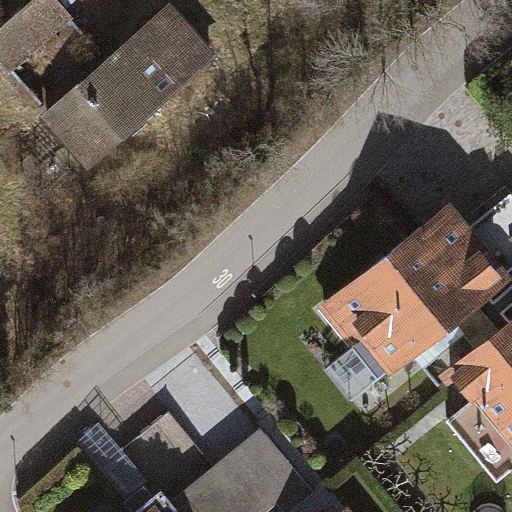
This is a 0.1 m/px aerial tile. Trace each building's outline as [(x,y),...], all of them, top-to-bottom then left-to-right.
[(75,13),(63,0),(23,0),(0,20),(0,58),(10,69),(75,13)] [(218,50),(173,0),(166,0),(40,111),(88,165),(218,50)] [(473,218),(451,192),(317,302),(352,343),(363,334),(392,369),(455,317),(474,341),(499,321),(479,297),(511,270),(511,187),(473,218)] [(511,309),(499,321),(474,341),(448,361),(477,395),(451,416),(499,474),(511,465),(511,466),(511,309)] [(261,425),(167,500),(176,511),(265,511),(277,502),(285,511),(289,511),(315,492),(261,425)] [(176,511),(167,500),(160,493),(136,511),(176,511)] [(356,511),(348,501),(335,511),(356,511)]
